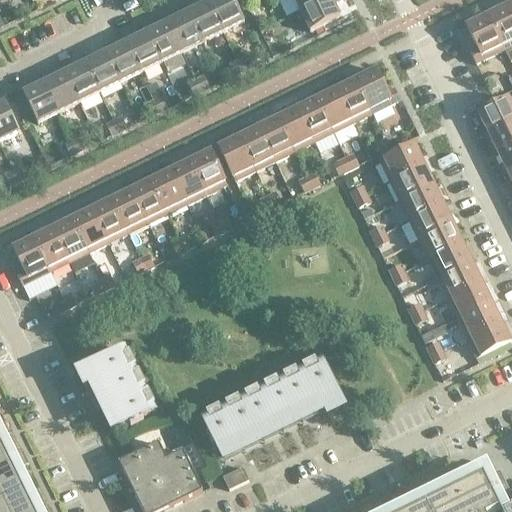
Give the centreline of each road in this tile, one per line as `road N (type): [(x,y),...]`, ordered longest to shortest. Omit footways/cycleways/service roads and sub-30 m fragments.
road 1 (residential): [(275,511),(511,399)]
road 2 (residential): [(99,511),(0,306)]
road 3 (residential): [(0,82),(104,30),(112,20),(109,0)]
